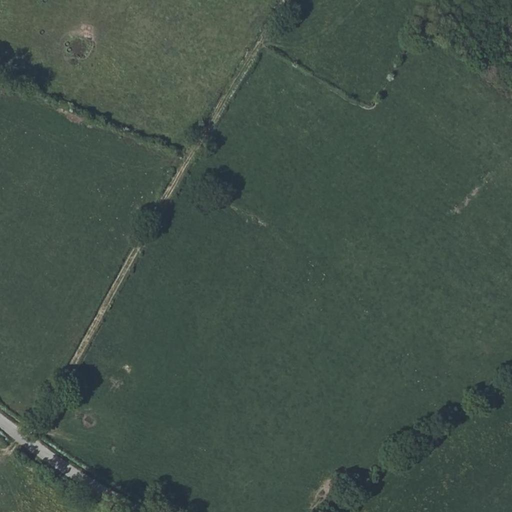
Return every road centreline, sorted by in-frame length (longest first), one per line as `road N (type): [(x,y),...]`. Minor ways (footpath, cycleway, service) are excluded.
road 1 (track): [(29,448),(284,0)]
road 2 (unclassified): [(0,424),(134,511)]
